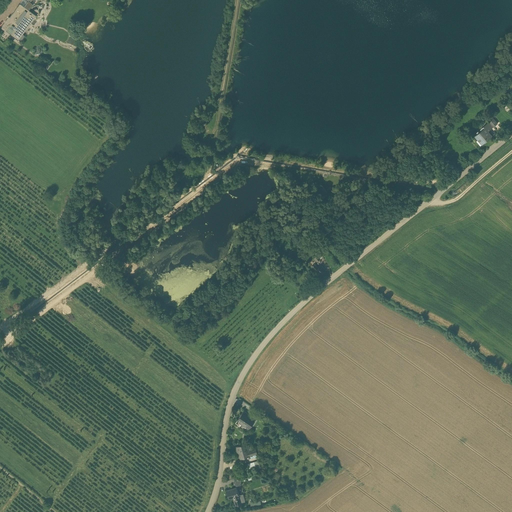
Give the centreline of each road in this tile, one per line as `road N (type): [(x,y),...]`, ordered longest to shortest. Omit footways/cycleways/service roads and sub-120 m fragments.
road 1 (track): [(0,343),(239,160),(443,202),(511,151)]
road 2 (unclassified): [(511,132),(265,341),(228,407),(207,511)]
